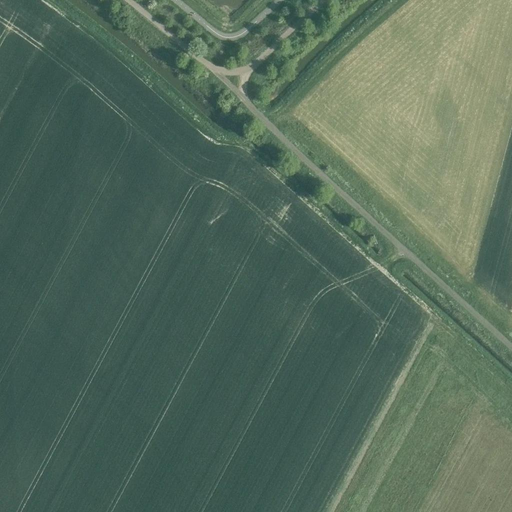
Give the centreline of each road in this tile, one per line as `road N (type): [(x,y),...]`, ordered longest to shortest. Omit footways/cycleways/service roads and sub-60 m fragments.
road 1 (track): [(511,349),(210,67)]
road 2 (track): [(210,67),(246,70),(325,0)]
